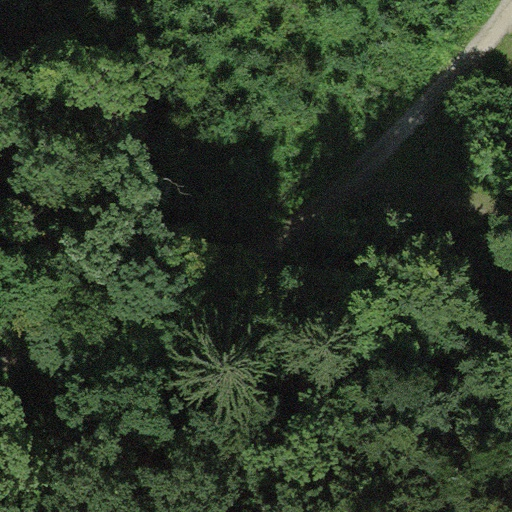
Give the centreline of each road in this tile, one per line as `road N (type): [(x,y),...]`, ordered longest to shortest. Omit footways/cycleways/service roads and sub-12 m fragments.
road 1 (track): [(511,253),(433,179),(150,352),(0,372)]
road 2 (track): [(511,76),(433,179)]
